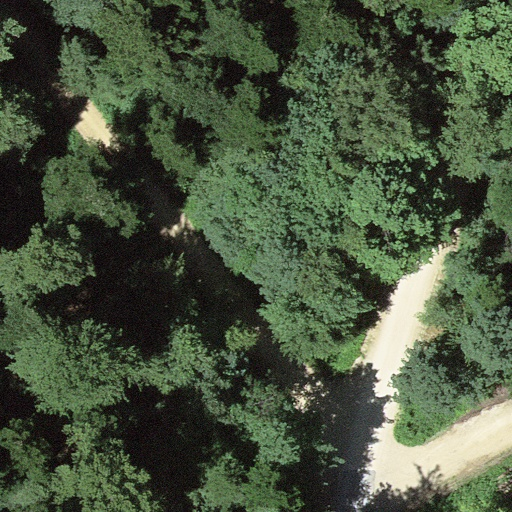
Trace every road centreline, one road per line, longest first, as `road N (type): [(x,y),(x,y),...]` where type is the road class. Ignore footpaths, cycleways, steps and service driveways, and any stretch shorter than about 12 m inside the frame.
road 1 (track): [(511,418),(470,430),(359,438),(241,362),(57,84),(0,16)]
road 2 (track): [(344,511),(459,70),(462,0)]
